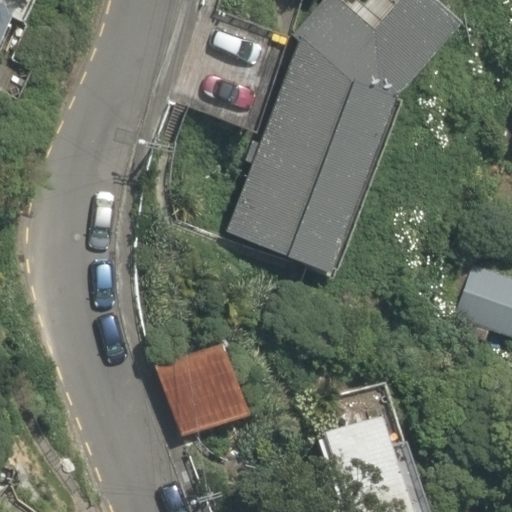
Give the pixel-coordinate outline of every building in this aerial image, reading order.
[(411,90),(480,15),(459,0),(335,0),(286,53),(224,230),(347,272),(411,90)] [(0,62),(22,19),(0,7),(0,62)] [(511,342),(511,277),(472,275),(468,339),(511,342)] [(242,346),(165,363),(180,434),(258,416),(242,346)] [(444,511),(430,443),(358,459),(368,511),(498,511),(498,510),(486,511),(444,511)]
